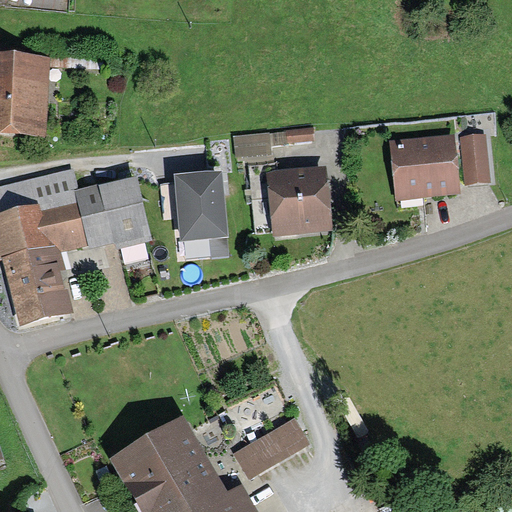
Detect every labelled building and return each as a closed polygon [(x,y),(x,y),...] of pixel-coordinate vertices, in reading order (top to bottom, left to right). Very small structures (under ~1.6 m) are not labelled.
[(0,53),(0,134),(46,137),(50,56),(0,53)] [(271,134),(233,137),(235,158),(272,155),(272,147),(313,142),(313,128),(271,134)] [(453,135),(389,142),(395,199),(459,192),(453,135)] [(485,135),(459,138),(465,184),(490,182),(485,135)] [(333,229),(326,167),(269,173),(275,235),(333,229)] [(0,258),(3,258),(20,325),(74,312),(68,288),(65,288),(60,271),(67,269),(63,253),(88,247),(89,251),(114,245),(115,251),(154,241),(137,176),(77,191),(71,170),(0,188),(0,258)] [(223,170),(174,175),(180,240),(229,236),(223,170)] [(184,415),(110,459),(142,511),(257,511),(240,482),(229,489),(184,415)] [(235,453),(248,477),(306,445),(293,421),(235,453)]
